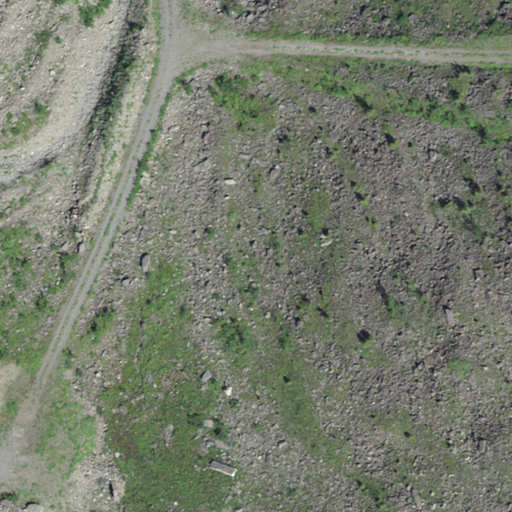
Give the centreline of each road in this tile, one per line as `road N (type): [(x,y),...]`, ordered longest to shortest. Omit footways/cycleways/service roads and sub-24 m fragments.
road 1 (track): [(170,0),(176,44),(0,464)]
road 2 (track): [(176,44),(511,53)]
